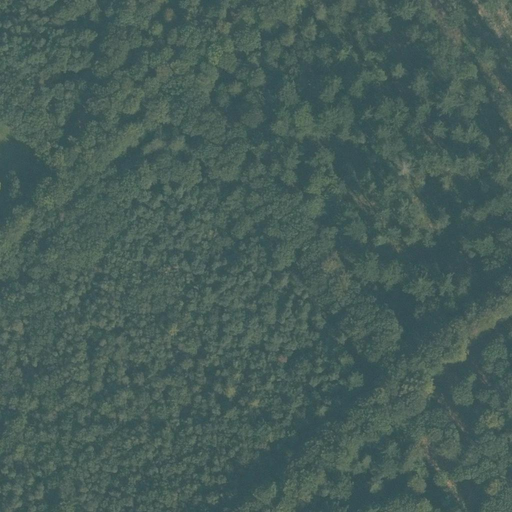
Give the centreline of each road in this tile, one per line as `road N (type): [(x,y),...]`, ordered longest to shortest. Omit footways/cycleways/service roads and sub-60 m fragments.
road 1 (track): [(168,88),(497,511)]
road 2 (unclassified): [(277,0),(0,224)]
road 3 (track): [(511,295),(259,511)]
